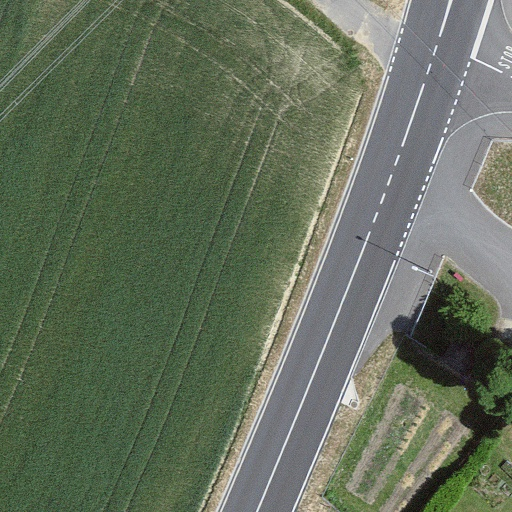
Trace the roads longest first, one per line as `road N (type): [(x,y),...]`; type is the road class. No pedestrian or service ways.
road 1 (secondary): [(454,19),(254,511)]
road 2 (unknown): [(399,160),(511,259)]
